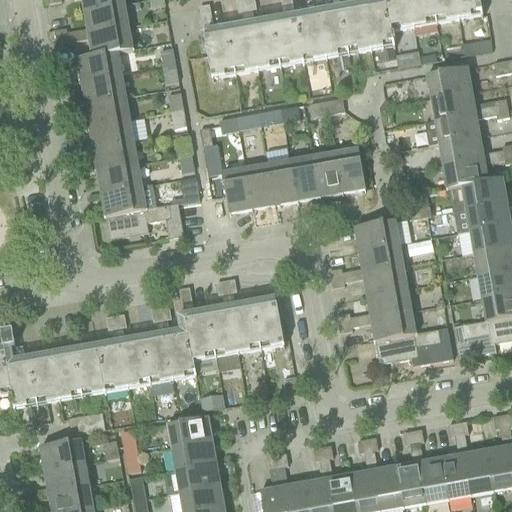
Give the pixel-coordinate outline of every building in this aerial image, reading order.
[(61,6),(60,2),(59,0),(46,0),(48,8),(61,6)] [(82,17),(125,9),(125,8),(123,9),(121,0),(59,0),(60,2),(71,0),(80,0),(83,16),(82,16),(82,17)] [(365,0),(367,7),(360,9),(294,21),(295,27),(273,31),(273,30),(271,30),(272,31),(255,34),(251,14),(256,13),(253,1),(235,5),(237,17),(241,16),(245,36),(228,39),(228,38),(226,38),(226,39),(205,43),(205,41),(203,41),(211,86),(213,85),(212,84),(234,80),(234,81),(235,81),(235,80),(257,76),(257,77),(258,77),(258,76),(279,72),(279,73),(280,73),(280,72),(302,68),(302,69),(304,68),(303,68),(324,64),(324,65),(326,65),(325,64),(345,60),(345,61),(347,61),(347,60),(369,56),(369,57),(370,56),(370,55),(392,51),(392,53),(394,53),(392,45),(394,45),(393,39),(391,39),(391,37),(412,33),(412,34),(414,34),(413,33),(435,29),(435,30),(436,30),(436,29),(458,25),(458,26),(459,26),(459,24),(480,21),(480,22),(482,22),(478,0),(365,0)] [(293,16),(290,0),(280,0),(283,18),(293,16)] [(87,39),(129,31),(128,31),(124,10),(125,10),(125,9),(82,17),(83,17),(86,34),(87,39)] [(198,11),(202,32),(212,30),(208,9),(198,11)] [(86,34),(66,37),(68,47),(88,43),(91,58),(91,60),(91,61),(116,57),(132,54),(133,54),(133,52),(131,53),(128,32),(129,32),(129,31),(87,39),(86,34)] [(68,51),(68,47),(66,37),(66,33),(53,36),(56,53),(68,51)] [(489,56),(485,42),(461,48),(465,62),(489,56)] [(159,55),(162,72),(175,70),(172,53),(159,55)] [(76,64),(75,64),(75,66),(76,65),(80,86),(79,86),(79,87),(122,79),(121,79),(120,79),(118,63),(117,58),(116,57),(91,61),(76,64)] [(511,70),(511,64),(493,67),(495,80),(511,76),(511,70)] [(175,70),(162,72),(165,89),(178,86),(175,70)] [(429,103),(429,104),(472,96),(472,95),(471,95),(467,75),(468,75),(468,74),(467,74),(467,72),(426,80),(427,81),(425,81),(426,82),(427,82),(431,103),(429,103)] [(83,109),(124,101),(121,80),(122,80),(122,79),(79,87),(80,87),(84,108),(83,109)] [(433,125),(433,126),(475,119),(476,124),(496,120),(494,110),(474,114),(471,97),(472,97),(472,96),(429,104),(431,104),(435,125),(433,125)] [(167,100),(170,117),(183,115),(180,98),(167,100)] [(87,131),(130,124),(130,123),(128,124),(125,103),(126,103),(125,101),(124,101),(83,109),(83,110),(84,110),(88,131),(87,131)] [(342,104),(325,107),(327,119),(344,116),(342,104)] [(493,106),(494,110),(496,120),(497,124),(509,122),(505,104),(493,106)] [(327,119),(325,107),(308,110),(310,122),(327,119)] [(296,112),(280,115),(282,127),(299,124),(296,112)] [(183,115),(170,117),(173,133),(186,131),(183,115)] [(282,127),(280,115),(263,118),(265,131),(282,127)] [(433,126),(425,127),(429,150),(437,149),(480,141),(480,140),(478,140),(476,124),(475,119),(433,126)] [(252,120),(235,123),(237,136),(254,132),(252,120)] [(237,136),(235,123),(218,126),(220,139),(237,136)] [(91,153),(91,154),(132,147),(129,125),(130,125),(130,124),(87,131),(87,132),(88,132),(92,153),(91,153)] [(199,134),(202,152),(212,150),(209,132),(199,134)] [(441,170),(441,171),(482,164),(483,169),(484,169),(504,165),(502,155),(482,159),(479,142),(480,141),(437,149),(437,150),(439,149),(443,170),(441,170)] [(175,145),(178,162),(191,159),(188,143),(175,145)] [(95,176),(137,169),(137,168),(136,168),(132,148),(134,147),(133,146),(132,147),(91,154),(91,155),(92,155),(96,176),(95,176)] [(511,149),(501,151),(502,155),(504,165),(505,169),(511,167),(511,149)] [(334,157),(342,200),(342,198),(363,195),(363,196),(364,195),(364,194),(365,194),(358,154),(357,154),(357,153),(355,153),(356,154),(335,158),(334,157)] [(312,161),(311,161),(319,204),(320,204),(319,203),(340,199),(341,200),(342,200),(334,157),(333,157),(333,158),(312,162),(312,161)] [(191,159),(178,162),(181,178),(194,176),(191,159)] [(289,165),(297,208),(297,207),(318,203),(318,204),(319,204),(311,161),(311,162),(290,166),(289,165)] [(445,193),(447,194),(449,193),(487,186),(484,169),(483,169),(482,164),(441,171),(441,172),(443,171),(447,192),(445,192),(445,193)] [(267,169),(266,169),(274,212),(275,212),(275,211),(296,207),(296,208),(297,208),(289,165),(288,165),(288,166),(268,170),(267,169)] [(99,199),(141,192),(141,191),(140,191),(136,170),(137,170),(137,169),(95,176),(95,177),(96,177),(100,198),(99,199)] [(245,173),(244,173),(252,216),(252,215),(274,211),(274,212),(266,169),(266,170),(245,174),(245,173)] [(252,216),(244,173),(244,175),(224,178),(223,177),(222,177),(222,179),(221,179),(228,219),(229,219),(229,220),(231,220),(231,219),(251,215),(251,216),(252,216)] [(487,186),(449,193),(449,194),(453,216),(506,207),(507,212),(511,210),(511,200),(505,202),(502,186),(503,185),(503,184),(502,184),(487,186)] [(199,205),(196,188),(183,190),(186,207),(199,205)] [(103,221),(103,222),(145,214),(141,193),(142,192),(141,192),(99,199),(99,200),(100,200),(104,221),(103,221)] [(420,198),(407,200),(410,214),(423,212),(420,198)] [(506,207),(453,216),(457,238),(468,236),(510,229),(507,212),(506,207)] [(146,227),(165,224),(168,243),(183,241),(177,208),(145,214),(103,222),(103,223),(104,222),(108,245),(148,238),(146,227)] [(410,214),(407,215),(409,224),(430,221),(428,211),(423,212),(410,214)] [(357,256),(358,256),(400,249),(400,248),(398,248),(395,228),(396,227),(396,226),(395,226),(394,225),(354,232),(354,234),(353,234),(353,235),(354,235),(358,255),(357,255),(357,256)] [(472,258),(472,259),(511,251),(511,242),(510,230),(511,230),(511,229),(510,229),(468,236),(468,237),(470,237),(473,258),(472,258)] [(362,279),(404,271),(404,270),(402,271),(399,249),(400,249),(358,256),(361,274),(362,279)] [(476,281),(511,275),(511,251),(472,259),(474,259),(478,281),(476,281)] [(365,301),(408,293),(407,293),(403,272),(404,272),(404,271),(362,279),(361,274),(341,277),(343,287),(363,283),(366,301),(365,301)] [(343,287),(341,277),(341,273),(328,276),(331,294),(344,291),(343,287)] [(480,303),(480,304),(511,297),(511,275),(476,281),(477,282),(478,282),(481,303),(480,303)] [(96,351),(49,360),(23,364),(22,358),(15,353),(12,333),(0,334),(0,337),(2,351),(3,350),(4,357),(3,357),(3,359),(0,359),(0,401),(12,399),(12,403),(10,403),(11,408),(13,408),(14,416),(16,415),(16,413),(36,410),(36,409),(58,405),(58,406),(59,406),(59,405),(81,401),(81,402),(82,402),(82,401),(104,397),(104,398),(105,398),(105,396),(126,393),(126,394),(127,394),(127,393),(149,389),(149,390),(150,390),(150,389),(171,385),(171,386),(172,386),(172,385),(194,381),(194,382),(196,382),(193,366),(214,362),(214,363),(216,363),(216,362),(237,358),(237,359),(238,359),(238,357),(259,354),(259,355),(261,355),(260,353),(282,350),(283,351),(284,351),(276,308),(274,308),(275,310),(253,313),(253,312),(252,313),(252,314),(235,317),(231,297),(235,296),(233,284),(215,287),(217,299),(221,299),(225,318),(209,321),(208,320),(207,321),(186,325),(185,324),(184,324),(187,341),(170,344),(166,323),(170,323),(168,311),(150,314),(152,326),(156,325),(160,346),(143,349),(143,348),(142,348),(142,349),(125,352),(121,332),(125,331),(123,319),(105,322),(107,334),(111,333),(115,354),(97,357),(96,351)] [(179,294),(180,299),(183,315),(192,313),(189,292),(179,294)] [(370,323),(412,316),(412,315),(410,315),(407,294),(408,294),(408,293),(365,301),(365,302),(366,302),(369,319),(370,323)] [(482,304),(486,326),(511,321),(511,297),(480,304),(482,304)] [(371,328),(374,346),(415,338),(411,317),(412,316),(370,323),(369,319),(349,322),(351,332),(371,328)] [(352,336),(351,332),(349,322),(349,318),(336,320),(339,338),(352,336)] [(511,321),(486,326),(453,332),(458,363),(495,356),(494,348),(511,345),(511,321)] [(374,346),(373,346),(373,347),(375,347),(378,369),(411,363),(413,371),(453,364),(450,350),(447,333),(415,338),(374,346)] [(282,384),(285,402),(298,400),(294,382),(282,384)] [(223,402),(203,406),(205,417),(225,413),(223,402)] [(68,422),(71,439),(103,434),(101,417),(68,422)] [(495,433),(499,432),(509,431),(511,429),(511,427),(510,418),(493,421),(495,433)] [(166,429),(171,452),(211,445),(206,421),(166,429)] [(449,441),(454,440),(464,438),(468,438),(465,426),(447,429),(449,441)] [(484,455),(492,497),(493,497),(493,496),(511,492),(511,477),(507,451),(511,450),(511,449),(509,431),(499,432),(502,453),(485,455),(484,455)] [(405,449),(409,449),(418,447),(423,446),(421,434),(403,437),(405,449)] [(132,435),(120,437),(124,461),(136,459),(133,441),(132,435)] [(440,463),(447,505),(448,505),(448,504),(469,500),(469,502),(470,501),(462,461),(467,460),(467,459),(464,438),(454,440),(457,461),(440,464),(440,463)] [(359,458),(363,457),(373,455),(377,454),(375,442),(357,446),(359,458)] [(39,453),(38,453),(38,454),(39,454),(43,475),(42,475),(42,476),(85,468),(85,467),(83,468),(80,447),(81,447),(80,446),(79,446),(79,444),(72,446),(39,452),(39,453)] [(102,447),(105,464),(118,461),(115,444),(102,447)] [(171,452),(175,475),(215,468),(211,445),(171,452)] [(412,469),(395,472),(401,511),(402,511),(424,508),(424,510),(425,509),(418,468),(422,467),(418,447),(409,449),(412,469)] [(314,466),(318,465),(328,463),(332,462),(330,450),(312,454),(314,466)] [(349,479),(354,511),(378,511),(372,478),(377,477),(376,476),(373,455),(363,457),(367,477),(350,480),(349,479)] [(462,461),(470,501),(470,500),(491,496),(491,498),(492,497),(484,455),(483,455),(484,456),(467,459),(467,460),(462,461)] [(136,459),(124,461),(127,477),(139,475),(136,459)] [(267,462),(270,474),(283,471),(287,471),(285,459),(267,462)] [(321,486),(305,489),(308,511),(331,511),(327,486),(332,485),(331,484),(328,463),(318,465),(321,486)] [(422,467),(418,468),(425,509),(426,509),(425,508),(447,504),(447,506),(447,505),(440,463),(439,463),(439,464),(422,467)] [(85,468),(42,476),(42,477),(44,476),(47,492),(48,498),(88,490),(84,469),(85,469),(85,468)] [(175,475),(166,476),(170,499),(178,498),(220,490),(220,489),(219,489),(215,468),(175,475)] [(283,471),(270,474),(268,474),(272,496),(260,498),(260,496),(250,498),(252,511),(285,511),(282,493),(286,493),(286,492),(283,471)] [(372,478),(378,511),(401,511),(395,472),(395,471),(393,471),(394,473),(376,476),(377,477),(372,478)] [(332,485),(327,486),(331,511),(354,511),(349,479),(348,479),(348,481),(331,484),(332,485)] [(141,481),(128,483),(131,498),(143,496),(141,481)] [(286,493),(282,493),(285,511),(308,511),(305,489),(304,487),(303,488),(303,489),(286,492),(286,493)] [(47,492),(26,496),(28,507),(48,503),(50,511),(91,511),(88,491),(89,491),(89,490),(88,490),(48,498),(47,492)] [(220,490),(178,498),(179,498),(181,511),(224,511),(223,511),(222,511),(219,491),(220,490)] [(28,507),(26,496),(25,493),(14,495),(16,511),(20,511),(29,511),(28,507)]
